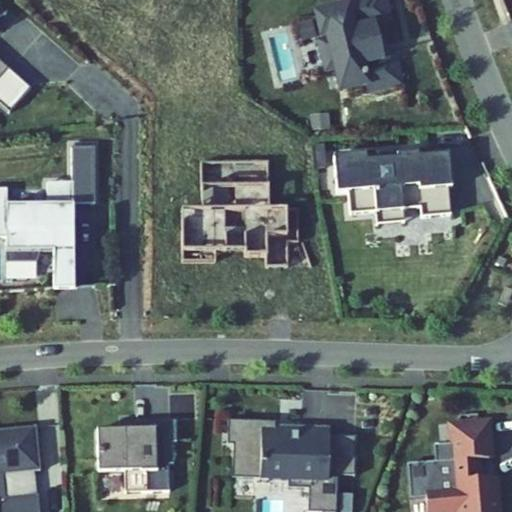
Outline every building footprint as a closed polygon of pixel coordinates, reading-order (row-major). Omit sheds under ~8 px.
[(332,0),(318,4),(324,26),(329,25),(330,29),(321,31),(329,61),(338,58),(344,80),(369,73),(371,81),(403,72),(396,44),(386,47),(377,13),(391,10),(388,0),(332,0)] [(0,79),(9,70),(0,62),(0,79)] [(9,70),(0,79),(0,104),(10,113),(31,89),(9,70)] [(93,206),(92,149),(69,150),(70,185),(46,185),(46,209),(6,209),(6,193),(0,192),(0,241),(5,241),(5,266),(36,265),(39,256),(52,255),(52,272),(73,272),(72,207),(93,206)] [(376,163),(375,155),(331,159),(334,196),(345,195),(347,216),(373,214),(373,216),(401,213),(401,211),(418,210),(419,219),(448,217),(446,190),(449,190),(446,156),(415,159),(415,155),(394,157),(394,161),(376,163)] [(270,209),(269,162),(202,163),(203,210),(183,210),(184,263),(217,262),(217,252),(246,251),(246,256),(267,256),(267,267),(290,266),(289,242),(300,242),(299,208),(270,209)] [(401,213),(373,216),(374,227),(402,225),(401,213)] [(499,252),(506,255),(509,248),(502,245),(499,252)] [(52,272),(53,292),(73,292),(73,272),(52,272)] [(464,504),(464,508),(462,511),(503,511),(499,469),(480,472),(478,452),(492,450),(489,416),(455,420),(459,453),(452,453),(455,482),(430,484),(432,508),(464,504)] [(48,461),(44,417),(19,419),(19,423),(3,425),(4,433),(0,433),(0,484),(1,490),(0,490),(0,511),(41,511),(41,510),(48,509),(46,485),(13,488),(11,464),(48,461)] [(19,423),(19,419),(0,421),(0,433),(4,433),(3,425),(19,423)] [(171,420),(155,421),(155,446),(171,445),(171,420)] [(275,421),(228,420),(227,445),(233,445),(232,478),(288,479),(288,488),(308,489),(308,511),(309,511),(335,511),(337,472),(354,473),(355,436),(327,436),(327,452),(299,451),(300,431),(275,430),(275,421)] [(155,421),(134,421),(134,429),(121,430),(96,430),(97,473),(133,472),(140,472),(140,473),(153,472),(156,472),(155,446),(155,421)] [(120,422),(121,430),(134,429),(134,421),(120,422)] [(327,432),(300,431),(299,451),(327,452),(327,436),(327,432)] [(154,486),(153,472),(140,473),(140,472),(133,472),(133,486),(154,486)]
